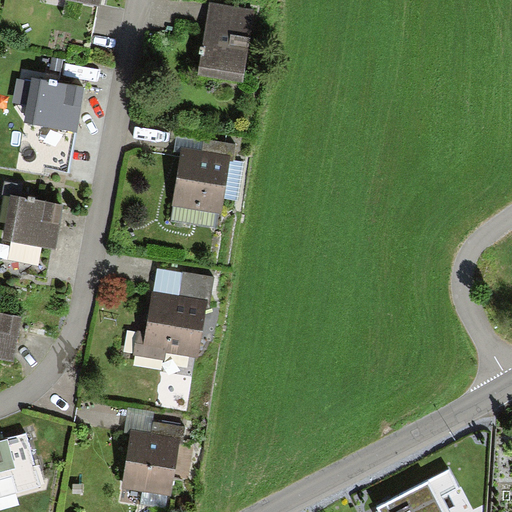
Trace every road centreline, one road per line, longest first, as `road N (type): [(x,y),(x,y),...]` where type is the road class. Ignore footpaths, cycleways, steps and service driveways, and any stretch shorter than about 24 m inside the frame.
road 1 (residential): [(140,0),(74,331),(43,378),(0,405)]
road 2 (tertiary): [(510,386),(267,511)]
road 3 (residential): [(511,212),(463,261),(463,294),(510,386)]
